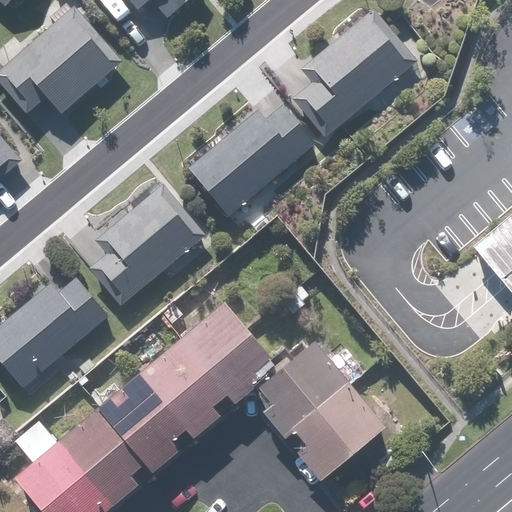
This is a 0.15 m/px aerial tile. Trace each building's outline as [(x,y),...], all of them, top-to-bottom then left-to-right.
[(192,0),(133,0),(143,11),(154,2),(169,20),(192,0)] [(79,5),(0,72),(0,77),(32,115),(52,98),(65,112),(127,59),(79,5)] [(328,137),(422,61),(378,6),(304,66),(317,82),(296,98),(328,137)] [(233,214),(318,143),(286,105),(270,118),(262,108),(192,167),(233,214)] [(8,125),(0,115),(0,183),(28,159),(2,129),(8,125)] [(93,270),(124,306),(206,235),(164,186),(101,241),(112,254),(93,270)] [(511,216),(476,245),(511,289),(511,216)] [(0,325),(0,357),(26,388),(112,315),(79,276),(62,291),(53,280),(0,325)] [(233,300),(23,476),(53,511),(91,511),(280,355),(233,300)] [(394,425),(322,340),(268,385),(284,403),(271,413),(328,481),(394,425)]
